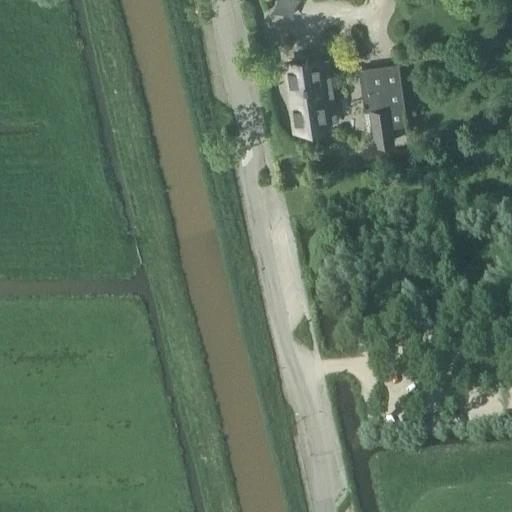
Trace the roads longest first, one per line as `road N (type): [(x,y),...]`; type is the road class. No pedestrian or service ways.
road 1 (unclassified): [(325,511),(324,460),(308,390),(284,355),(243,167),(250,146),(220,0)]
road 2 (track): [(220,511),(96,0)]
